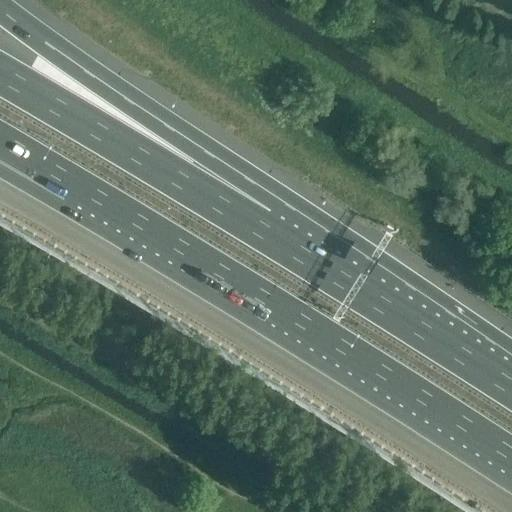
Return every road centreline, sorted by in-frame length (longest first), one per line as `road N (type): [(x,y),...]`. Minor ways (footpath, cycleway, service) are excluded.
road 1 (motorway): [(77,192),(511,461)]
road 2 (motorway): [(270,234),(0,9)]
road 3 (motorway): [(270,234),(0,75)]
road 4 (motorway): [(511,389),(270,234)]
